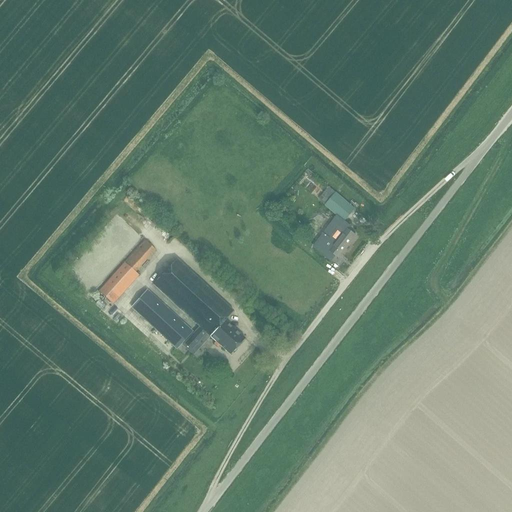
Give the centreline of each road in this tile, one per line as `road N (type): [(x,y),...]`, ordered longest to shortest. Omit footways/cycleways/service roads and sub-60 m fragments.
road 1 (unclassified): [(204,511),(511,113)]
road 2 (track): [(213,486),(285,359),(361,262),(458,168)]
road 3 (track): [(442,296),(434,277),(511,139)]
